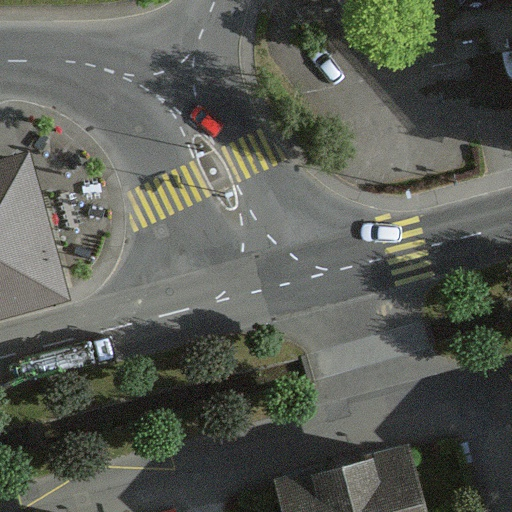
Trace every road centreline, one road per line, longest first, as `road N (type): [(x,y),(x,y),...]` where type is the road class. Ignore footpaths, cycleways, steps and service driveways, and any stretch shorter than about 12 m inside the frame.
road 1 (residential): [(0,510),(511,376)]
road 2 (tertiary): [(270,284),(0,355)]
road 3 (tertiary): [(511,226),(270,284)]
road 4 (tertiary): [(168,97),(216,171),(270,284)]
road 5 (tertiary): [(0,60),(110,70),(143,78),(168,97)]
